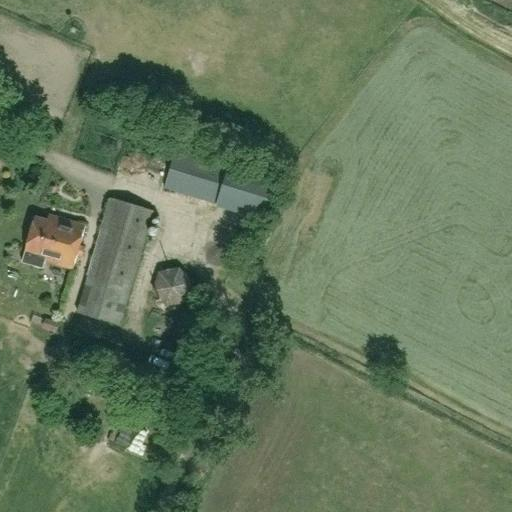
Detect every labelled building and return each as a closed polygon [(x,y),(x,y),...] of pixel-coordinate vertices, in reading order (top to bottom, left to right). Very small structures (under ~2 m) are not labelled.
[(266,179),(229,168),(177,152),(165,190),(254,217),(266,179)] [(119,325),(153,209),(111,197),(77,312),(119,325)] [(79,247),(85,227),(86,225),(49,215),(47,220),(35,216),(30,233),(79,247)] [(73,269),(79,247),(30,233),(26,250),(22,262),(43,268),(45,261),(73,269)] [(93,345),(87,364),(118,375),(124,356),(93,345)]
